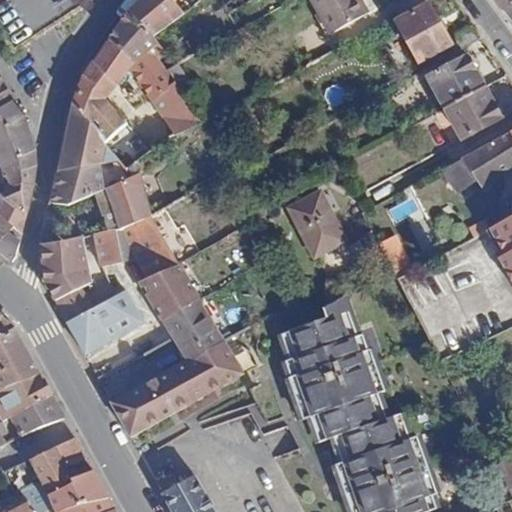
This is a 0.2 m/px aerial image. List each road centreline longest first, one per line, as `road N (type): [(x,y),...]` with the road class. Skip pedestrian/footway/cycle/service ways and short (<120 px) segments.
road 1 (residential): [(123,0),(89,41),(52,126),(22,305)]
road 2 (primary): [(22,305),(138,511)]
